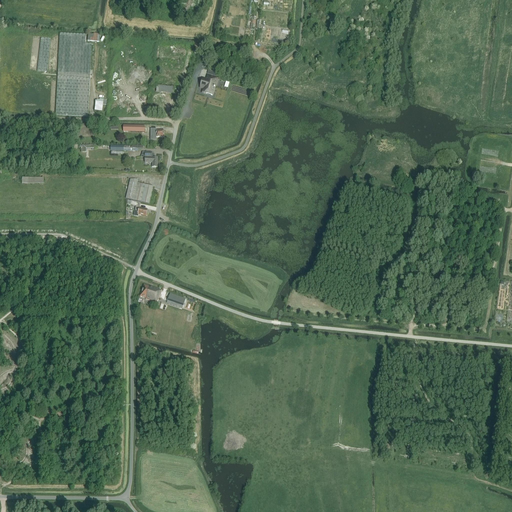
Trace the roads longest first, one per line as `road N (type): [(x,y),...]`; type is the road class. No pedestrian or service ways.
road 1 (unclassified): [(135,271),(265,321),(511,346)]
road 2 (unclassified): [(123,496),(130,480),(135,271)]
road 3 (unclassified): [(0,115),(171,120),(168,162)]
road 4 (unclassified): [(168,162),(194,165),(241,150),(274,66)]
road 5 (unclassified): [(0,497),(123,496)]
